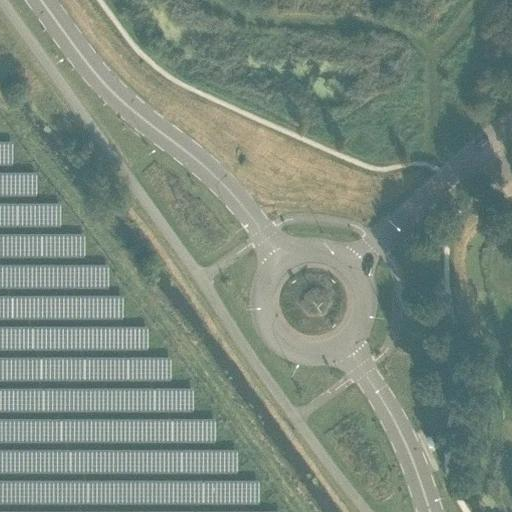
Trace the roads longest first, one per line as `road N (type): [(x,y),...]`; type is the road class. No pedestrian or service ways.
road 1 (tertiary): [(282,255),(225,186),(97,76),(40,0)]
road 2 (tertiary): [(354,265),(511,130)]
road 3 (tertiary): [(428,511),(409,458),(345,342)]
road 4 (tertiary): [(282,255),(260,288),(269,331),(308,353),(345,342)]
